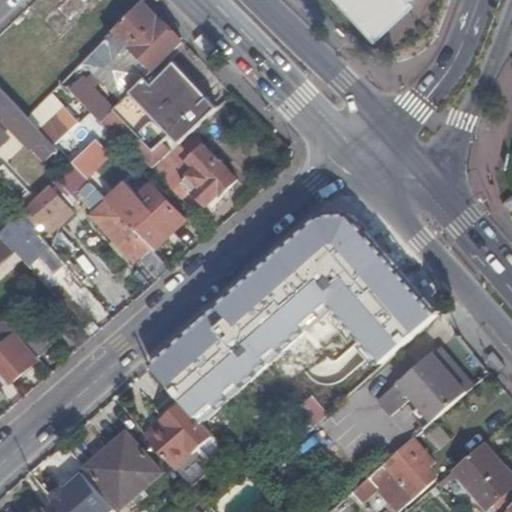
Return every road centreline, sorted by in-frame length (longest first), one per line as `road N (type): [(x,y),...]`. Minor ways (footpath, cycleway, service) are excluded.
road 1 (tertiary): [(0,469),(316,186),(386,166)]
road 2 (secondary): [(198,0),(302,105),(386,166)]
road 3 (tertiary): [(386,166),(445,148),(463,126),(509,0)]
road 4 (secondary): [(386,166),(420,245),(511,346)]
road 5 (secondary): [(386,166),(342,84),(257,0)]
road 6 (tertiary): [(475,0),(457,57),(413,109),(386,166)]
road 7 (secondary): [(511,273),(466,222),(386,166)]
